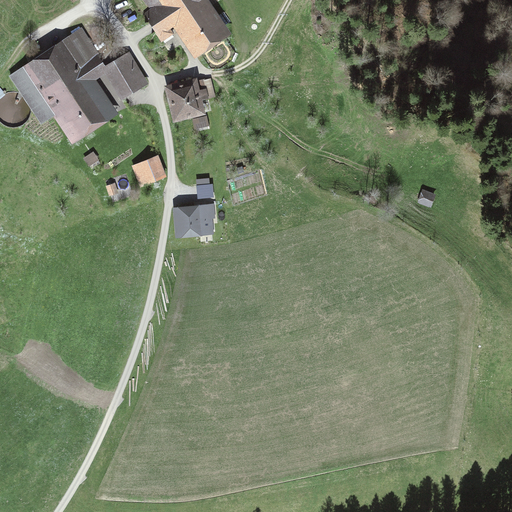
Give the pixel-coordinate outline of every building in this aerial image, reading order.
[(162,39),(182,25),(198,49),(222,33),(209,12),(200,0),(145,0),(152,9),(145,14),(162,39)] [(74,135),(109,111),(89,80),(105,70),(104,68),(105,67),(83,31),(29,66),(27,64),(10,75),(41,123),(58,111),(74,135)] [(122,56),(105,67),(104,68),(105,70),(121,95),(140,83),(122,56)] [(199,93),(200,98),(207,96),(207,94),(213,92),(210,78),(203,80),(203,79),(196,81),(199,93)] [(199,109),(196,99),(200,98),(199,93),(195,94),(192,84),(171,90),(178,115),(199,109)] [(207,115),(194,119),(196,126),(209,123),(207,115)] [(94,152),(85,159),(90,167),(100,161),(94,152)] [(157,157),(133,167),(140,185),(164,175),(157,157)] [(108,186),(110,196),(119,194),(116,183),(108,186)] [(212,184),(196,186),(198,199),(214,197),(212,184)] [(423,193),(420,201),(429,205),(433,197),(423,193)] [(215,218),(214,204),(173,208),(176,238),(214,234),(212,219),(215,218)]
